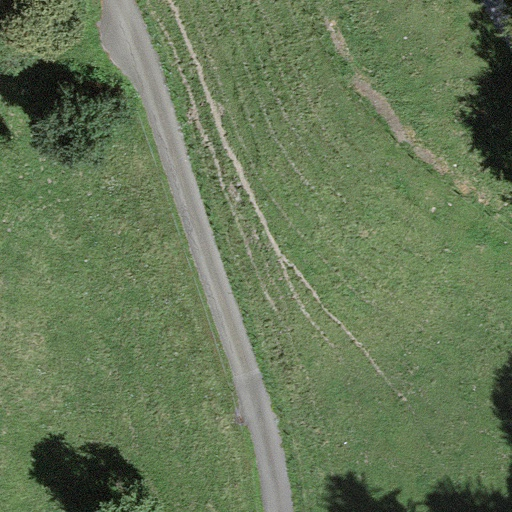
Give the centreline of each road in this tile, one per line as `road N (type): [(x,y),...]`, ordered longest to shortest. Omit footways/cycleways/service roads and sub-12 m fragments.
road 1 (residential): [(283,511),(268,432),(162,106),(114,0)]
road 2 (track): [(324,0),(373,96),(458,176),(511,211)]
